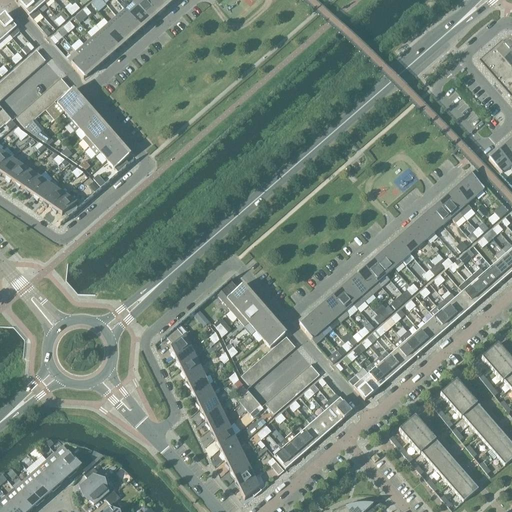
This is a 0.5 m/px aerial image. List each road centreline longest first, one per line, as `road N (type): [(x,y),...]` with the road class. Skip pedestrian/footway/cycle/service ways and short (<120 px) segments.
road 1 (residential): [(154,438),(175,412),(144,348),(146,336),(235,264),(281,318)]
road 2 (secondary): [(190,257),(410,66)]
road 3 (residential): [(0,200),(59,240),(146,165),(87,95)]
road 4 (residential): [(281,318),(453,174)]
road 5 (residential): [(371,417),(511,298)]
road 6 (residential): [(87,95),(196,0)]
road 7 (residential): [(371,417),(281,318)]
road 8 (residential): [(87,95),(4,0)]
